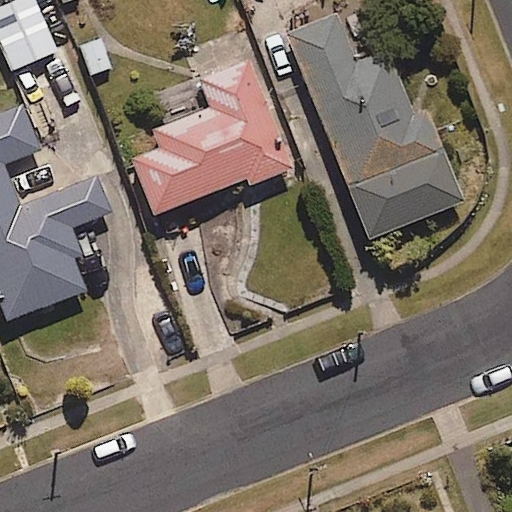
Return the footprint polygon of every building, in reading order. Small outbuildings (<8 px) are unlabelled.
[(0,47),(12,73),(56,53),(31,0),(17,0),(0,8),(0,47)] [(85,3),(84,0),(52,0),(56,13),(85,3)] [(386,54),(356,67),(335,17),(285,38),(370,243),(463,205),(424,112),(412,117),(386,54)] [(114,76),(101,36),(72,45),(85,85),(114,76)] [(158,155),(131,166),(152,219),(242,184),(245,190),(289,173),(247,65),(196,85),(208,115),(151,137),(158,155)] [(0,315),(4,325),(84,295),(71,261),(85,256),(75,229),(108,216),(95,182),(17,211),(1,168),(38,154),(21,108),(0,116),(0,315)]
